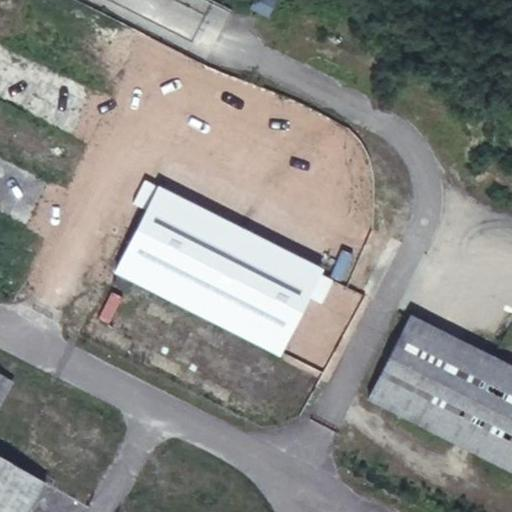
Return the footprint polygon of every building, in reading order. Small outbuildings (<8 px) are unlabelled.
[(295,12),(276,0),(254,0),(235,41),(269,60),(295,12)] [(85,86),(0,42),(0,96),(65,129),(85,86)] [(41,181),(0,159),(0,208),(21,219),(41,181)] [(315,270),(152,188),(111,270),(273,352),(315,270)] [(170,328),(177,317),(152,302),(146,314),(170,328)] [(511,367),(407,313),(366,398),(511,469),(511,367)] [(126,353),(136,331),(109,319),(99,341),(126,353)] [(201,328),(195,340),(221,352),(226,339),(201,328)] [(158,348),(150,367),(173,377),(181,357),(158,348)] [(262,360),(249,383),(260,389),(273,365),(262,360)] [(227,403),(235,381),(210,371),(201,393),(227,403)] [(0,403),(12,383),(0,376),(0,403)] [(0,511),(24,511),(42,481),(0,457),(0,511)]
